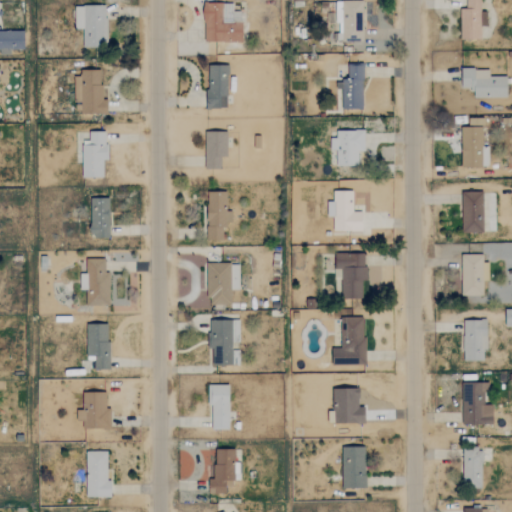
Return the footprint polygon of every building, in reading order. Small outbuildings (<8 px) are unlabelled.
[(362,0),(337,0),(338,41),(363,41),(362,0)] [(481,38),(481,25),(487,25),(486,11),(481,11),(480,0),(466,0),(466,8),(460,8),(460,38),(481,38)] [(242,41),(241,10),(233,11),(232,2),(203,3),(204,42),(242,41)] [(106,5),(74,5),(74,29),(82,28),(82,47),(106,47),(106,5)] [(0,30),(0,55),(10,55),(10,49),(24,49),(24,30),(0,30)] [(206,108),(227,108),(227,65),(207,64),(206,108)] [(342,78),(342,109),(363,109),(362,64),(347,64),(347,78),(342,78)] [(489,75),(489,68),(461,68),(461,87),(472,87),(472,97),(507,97),(507,75),(489,75)] [(107,113),(107,99),(101,99),(101,70),(79,70),(79,77),(74,77),(74,113),(107,113)] [(488,146),(482,146),(482,125),(460,126),(461,167),(489,167),(488,146)] [(358,165),(357,151),(364,151),(364,130),(331,130),(332,157),(330,157),(330,166),(358,165)] [(102,177),(103,159),(105,159),(106,131),(89,131),(88,140),(82,140),(81,176),(102,177)] [(220,169),(221,156),(227,157),(227,131),(205,131),(204,169),(220,169)] [(352,190),(330,190),(330,214),(332,214),(332,230),(362,231),(362,211),(352,211),(352,190)] [(226,210),(226,191),(207,191),(207,240),(224,240),(224,222),(231,222),(232,210),(226,210)] [(482,192),(461,192),(462,232),(483,232),(482,192)] [(109,198),(91,197),(89,237),(108,237),(109,198)] [(361,298),(362,280),(365,281),(365,254),(334,253),(334,269),(340,269),(340,298),(361,298)] [(462,296),(482,295),(482,281),(488,281),(488,262),(483,262),(483,254),(461,255),(462,296)] [(108,306),(109,271),(104,271),(105,258),(85,258),(85,273),(79,273),(79,289),(86,289),(85,305),(108,306)] [(238,263),(206,263),(207,305),(231,304),(230,289),(239,289),(238,263)] [(332,365),(364,364),(364,317),(340,317),(341,348),(332,348),(332,365)] [(483,360),(483,350),(487,350),(486,319),(462,319),(463,361),(483,360)] [(239,365),(239,350),(231,350),(232,342),(239,342),(239,320),(209,320),(208,365),(239,365)] [(108,369),(109,324),(86,323),(86,355),(94,355),(94,369),(108,369)] [(462,424),(493,424),(492,404),(486,404),(485,383),(461,383),(462,424)] [(229,429),(228,385),(209,385),(209,429),(229,429)] [(334,424),(334,392),(357,391),(357,407),(363,407),(364,423),(334,424)] [(106,392),(82,392),(82,409),(76,409),(76,421),(82,421),(82,428),(110,429),(110,407),(105,407),(106,392)] [(365,488),(365,446),(342,446),(341,488),(365,488)] [(225,493),(225,483),(239,483),(239,463),(234,463),(234,449),(209,449),(210,493),(225,493)] [(481,485),(482,450),(463,449),(462,485),(481,485)] [(106,451),(85,451),(86,497),(111,497),(110,481),(107,481),(106,451)]
